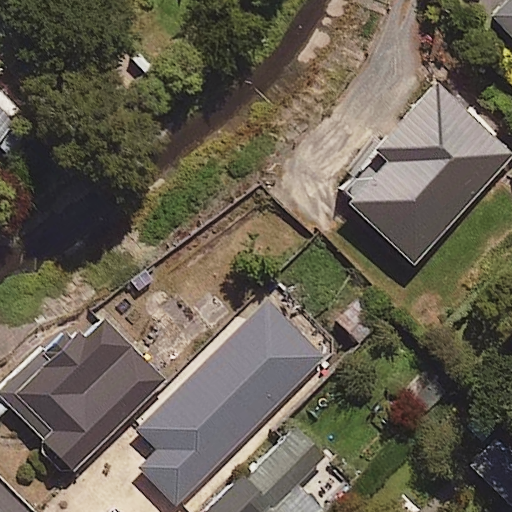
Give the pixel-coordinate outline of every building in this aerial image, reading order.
[(511,0),(492,0),(511,22),(511,0)] [(511,150),(511,147),(432,75),(371,142),(380,150),(340,193),(412,259),(511,150)] [(0,126),(9,117),(0,107),(0,126)] [(386,311),(364,288),(334,318),(357,340),(386,311)] [(84,293),(0,374),(0,397),(67,466),(162,373),(84,293)] [(326,360),(262,294),(128,425),(151,449),(134,466),(174,508),(326,360)] [(237,468),(191,511),(256,511),(269,500),(237,468)]
